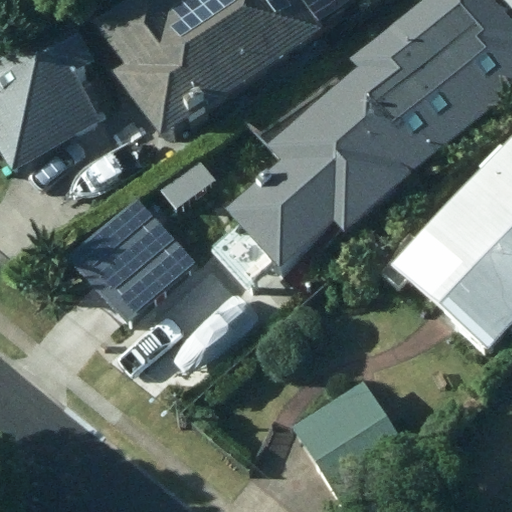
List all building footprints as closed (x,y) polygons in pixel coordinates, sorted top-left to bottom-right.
[(103,89),(151,159),(318,45),(287,0),(181,0),(178,3),(176,0),(137,0),(83,37),(114,82),(103,89)] [(444,0),(406,41),(364,77),(260,168),(273,183),(219,231),(270,290),(324,241),(336,254),(404,195),(489,124),(511,107),(511,32),(476,0),(444,0)] [(98,89),(82,61),(67,33),(36,50),(0,70),(0,156),(14,181),(96,135),(77,100),(98,89)] [(511,142),(385,283),(481,371),(511,336),(511,142)] [(361,392),(288,435),(334,511),(337,511),(408,470),(361,392)]
